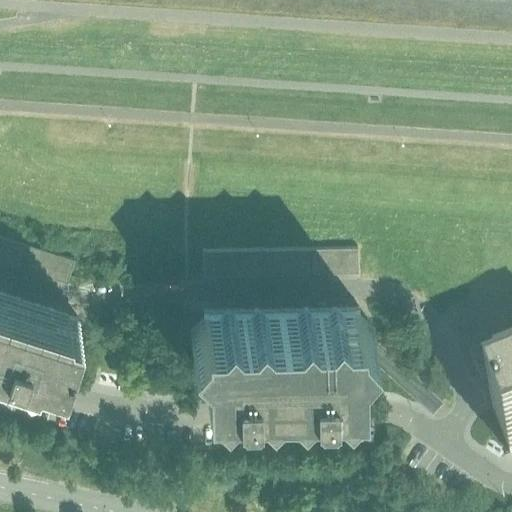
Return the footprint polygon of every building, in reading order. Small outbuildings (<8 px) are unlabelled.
[(0,253),(0,259),(9,263),(17,240),(6,237),(0,253)] [(9,263),(21,267),(29,244),(17,240),(9,263)] [(21,267),(33,271),(40,248),(29,244),(21,267)] [(358,246),(346,247),(346,272),(358,271),(358,246)] [(298,247),(286,248),(286,273),(298,273),(298,247)] [(310,247),(298,247),(298,273),(310,272),(310,247)] [(322,247),(310,247),(310,272),(322,272),(322,247)] [(334,247),(322,247),(322,272),(334,272),(334,247)] [(346,247),(334,247),(334,272),(346,272),(346,247)] [(33,271),(44,274),(51,251),(40,248),(33,271)] [(238,248),(226,249),(226,274),(238,274),(238,248)] [(250,248),(238,248),(238,274),(250,273),(250,248)] [(262,248),(250,248),(250,273),(262,273),(262,248)] [(274,248),(262,248),(262,273),(274,273),(274,248)] [(286,248),(274,248),(274,273),(286,273),(286,248)] [(214,274),(214,249),(202,249),(202,274),(214,274)] [(226,249),(214,249),(214,274),(226,274),(226,249)] [(44,274),(55,278),(63,255),(51,251),(44,274)] [(63,255),(55,278),(67,282),(74,259),(63,255)] [(21,351),(63,364),(78,318),(0,292),(0,343),(2,345),(0,351),(0,356),(17,362),(21,351)] [(367,334),(373,328),(359,314),(359,306),(203,309),(203,317),(189,331),(196,338),(192,342),(204,353),(204,382),(233,381),(234,386),(244,396),(250,390),(257,396),(267,385),(267,380),(297,380),(297,385),(308,395),(314,388),(321,395),(331,384),(331,379),(360,379),(360,350),(366,344),(371,338),(367,334)] [(511,336),(501,340),(510,363),(511,362),(511,336)] [(501,340),(491,344),(500,367),(510,363),(501,340)] [(491,344),(480,348),(490,371),(500,367),(491,344)] [(490,371),(480,348),(470,352),(479,375),(490,371)] [(511,400),(492,409),(510,455),(511,453),(511,400)]
